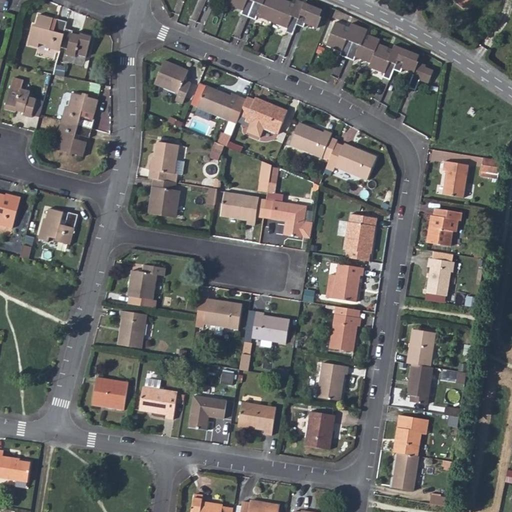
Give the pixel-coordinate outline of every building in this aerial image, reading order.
[(317,10),(319,4),(307,0),(294,0),(294,2),(290,0),(289,0),(226,0),(226,2),(241,9),(240,11),(254,16),(256,13),(285,25),(284,27),(291,30),(295,21),(302,24),(303,21),(313,24),(319,11),(317,10)] [(360,22),(343,15),(338,27),(334,26),(336,22),(327,18),(318,43),(333,50),(331,53),(344,58),(345,54),(360,60),(359,64),(373,70),(372,72),(380,76),(385,64),(394,67),(395,64),(406,68),(401,82),(410,86),(413,77),(421,80),(426,67),(419,64),(420,61),(410,57),(412,51),(386,40),(382,49),(377,47),(378,43),(368,39),(370,34),(363,31),(361,34),(356,32),(360,22)] [(64,31),(66,24),(56,21),(52,33),(48,32),(51,20),(40,18),(37,27),(35,27),(30,46),(39,49),(41,46),(46,47),(45,49),(58,53),(60,49),(64,31)] [(71,33),(64,31),(60,49),(68,51),(66,55),(77,58),(78,56),(88,59),(92,41),(80,37),(79,39),(70,37),(71,33)] [(186,69),(161,60),(151,84),(176,94),(174,100),(180,102),(188,82),(182,79),(186,69)] [(38,120),(42,102),(27,99),(28,94),(19,92),(21,83),(11,81),(3,112),(14,115),(15,113),(22,115),(22,118),(30,120),(31,118),(38,120)] [(239,116),(247,97),(231,90),(229,95),(207,85),(198,106),(236,122),(239,116)] [(58,120),(88,128),(90,121),(76,117),(78,112),(88,115),(93,102),(82,98),(82,96),(77,94),(76,97),(68,94),(64,107),(62,106),(58,120)] [(255,98),(247,95),(247,97),(239,116),(249,122),(246,131),(259,136),(263,128),(276,134),(287,109),(255,97),(255,98)] [(85,138),(88,128),(58,120),(54,134),(56,136),(52,150),(60,152),(60,155),(65,157),(66,154),(77,157),(81,144),(70,140),(71,135),(85,138)] [(337,140),(338,136),(330,133),(331,131),(324,128),(322,131),(298,121),(289,142),(321,156),(323,153),(330,156),(337,140)] [(225,132),(221,143),(227,145),(230,135),(225,132)] [(150,156),(147,177),(152,178),(173,182),(174,182),(177,172),(180,172),(182,159),(177,157),(178,144),(156,140),(153,156),(150,156)] [(330,156),(327,165),(333,169),(336,164),(367,178),(377,155),(344,140),(343,142),(337,140),(330,156)] [(214,149),(204,145),(201,152),(211,156),(214,149)] [(501,160),(482,156),(480,169),(498,172),(501,160)] [(470,163),(445,159),(443,176),(448,177),(445,193),(464,196),(470,163)] [(269,179),(271,163),(261,160),(258,176),(269,179)] [(269,181),(269,179),(258,176),(257,188),(267,190),(269,181)] [(173,182),(152,178),(150,185),(153,186),(151,197),(147,197),(145,212),(169,217),(172,206),(175,206),(178,191),(173,189),(174,182),(173,182)] [(276,182),(269,181),(267,190),(275,191),(276,182)] [(214,204),(217,190),(207,188),(206,203),(214,204)] [(255,225),(257,215),(259,198),(259,195),(224,189),(220,214),(245,219),(245,223),(255,225)] [(22,200),(11,197),(8,208),(4,207),(6,197),(0,194),(0,223),(3,224),(3,226),(15,229),(22,200)] [(257,215),(263,217),(265,199),(259,198),(257,215)] [(265,199),(263,217),(269,218),(272,200),(265,199)] [(272,200),(269,218),(284,220),(282,234),(300,237),(304,205),(272,200)] [(79,215),(68,213),(65,225),(60,224),(64,212),(49,208),(46,217),(45,217),(40,237),(49,240),(50,237),(72,243),(79,215)] [(465,212),(436,208),(432,227),(429,227),(427,241),(451,245),(453,230),(459,231),(460,221),(464,221),(465,212)] [(346,220),(342,256),(369,260),(370,249),(372,248),(376,215),(350,210),(348,219),(346,220)] [(21,257),(31,259),(33,246),(24,244),(21,257)] [(455,254),(434,250),(433,256),(429,256),(428,265),(431,266),(427,290),(448,294),(452,268),(454,269),(455,262),(452,261),(455,254)] [(128,303),(158,308),(159,300),(156,299),(160,275),(167,276),(168,268),(146,264),(144,272),(133,270),(128,303)] [(332,298),(338,264),(330,264),(325,297),(332,298)] [(364,268),(338,264),(332,298),(355,301),(359,278),(363,278),(364,268)] [(240,304),(205,299),(206,295),(199,294),(193,326),(200,328),(201,323),(236,329),(240,304)] [(359,310),(334,306),(329,347),(353,350),(357,324),(360,325),(361,317),(359,317),(359,310)] [(147,315),(120,310),(120,319),(122,319),(119,344),(141,348),(147,315)] [(263,313),(255,312),(251,339),(285,345),(289,320),(264,316),(263,313)] [(414,328),(408,363),(412,364),(431,367),(436,332),(414,328)] [(250,355),(242,355),(239,370),(247,371),(250,355)] [(349,367),(323,363),(316,397),(341,401),(345,376),(348,376),(349,367)] [(431,367),(412,364),(408,394),(414,395),(413,401),(427,404),(431,381),(434,368),(431,367)] [(466,384),(468,373),(460,372),(459,383),(466,384)] [(161,380),(146,378),(144,388),(143,387),(140,411),(165,415),(165,418),(172,419),(176,391),(160,389),(161,380)] [(126,383),(95,379),(91,406),(122,411),(126,383)] [(224,400),(192,395),(187,428),(203,431),(206,417),(221,418),(224,400)] [(275,405),(242,400),(239,424),(264,429),(264,432),(271,433),(275,405)] [(439,404),(437,412),(446,414),(447,405),(439,404)] [(461,416),(462,408),(447,405),(446,414),(461,416)] [(335,415),(310,412),(304,447),(330,451),(335,415)] [(399,439),(396,452),(399,453),(419,456),(424,419),(401,414),(396,439),(399,439)] [(6,455),(0,453),(0,479),(28,484),(31,464),(11,461),(11,459),(5,459),(6,455)] [(419,456),(399,453),(393,487),(415,491),(421,456),(419,456)] [(433,492),(432,500),(448,503),(449,494),(433,492)] [(233,511),(234,507),(225,505),(225,504),(203,501),(204,495),(195,493),(192,511),(233,511)] [(277,511),(279,503),(249,498),(249,502),(242,501),(240,511),(277,511)]
